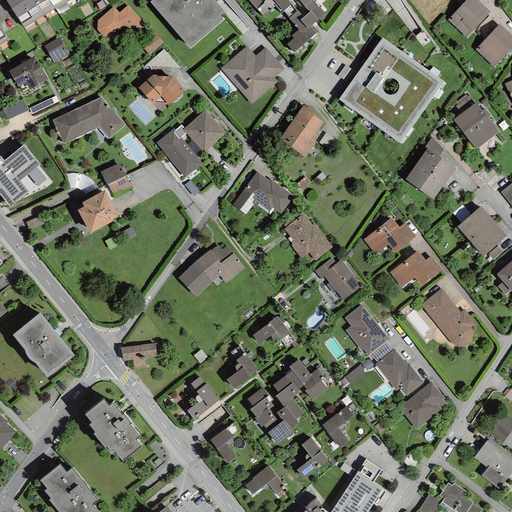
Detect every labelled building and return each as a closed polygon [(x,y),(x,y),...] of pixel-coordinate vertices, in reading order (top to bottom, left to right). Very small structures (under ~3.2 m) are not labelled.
[(20,0),(5,0),(21,25),(32,18),(20,0)] [(34,0),(20,0),(32,18),(42,12),(34,0)] [(34,0),(42,12),(53,5),(49,0),(34,0)] [(151,0),(149,2),(190,49),(223,20),(220,16),(225,12),(214,0),(151,0)] [(248,0),(257,9),(264,3),(263,2),(264,1),(263,0),(248,0)] [(265,0),(264,1),(263,2),(264,3),(257,9),(263,16),(275,6),(281,13),(284,11),(291,5),(287,0),(265,0)] [(298,0),(309,12),(310,11),(318,20),(325,14),(313,1),(314,0),(298,0)] [(478,0),(466,0),(447,20),(467,38),(491,12),(478,0)] [(101,1),(96,4),(100,10),(105,7),(101,1)] [(114,7),(97,20),(97,30),(103,37),(113,37),(125,28),(132,36),(146,26),(127,5),(119,13),(114,7)] [(290,18),(289,19),(298,30),(291,36),(293,38),(286,44),(293,53),(316,33),(310,26),(318,20),(310,11),(309,12),(303,18),(298,11),(297,11),(291,5),(284,11),(290,18)] [(511,35),(499,24),(475,50),(494,68),(511,48),(511,35)] [(139,44),(149,55),(163,43),(153,32),(139,44)] [(59,37),(44,46),(54,63),(69,54),(59,37)] [(398,143),(443,82),(382,38),(338,100),(398,143)] [(277,82),(273,78),(284,69),(265,47),(255,56),(246,46),(220,68),(251,104),(277,82)] [(34,56),(9,71),(18,87),(26,83),(29,90),(48,79),(44,73),(34,56)] [(153,75),(138,88),(152,104),(161,96),(168,105),(184,90),(172,76),(168,75),(167,77),(156,76),(156,75),(153,75)] [(466,95),(455,103),(457,104),(455,106),(461,114),(476,102),(470,95),(468,97),(466,95)] [(56,96),(29,108),(32,114),(58,102),(56,96)] [(99,128),(109,139),(125,125),(101,97),(52,120),(63,144),(99,128)] [(22,100),(2,108),(7,120),(27,112),(22,100)] [(461,114),(453,120),(475,149),(498,132),(482,111),(476,102),(461,114)] [(323,122),(313,115),(315,113),(303,105),(279,139),(304,157),(315,143),(311,140),(323,122)] [(484,109),(482,111),(488,117),(490,116),(484,109)] [(226,133),(205,110),(184,128),(183,130),(186,133),(192,140),(202,151),(203,153),(226,133)] [(174,129),(156,143),(184,178),(202,164),(196,156),(186,145),(181,137),(186,133),(183,130),(184,128),(181,125),(175,130),(174,129)] [(326,133),(318,143),(327,149),(334,139),(326,133)] [(425,147),(427,148),(439,156),(444,150),(432,137),(425,147)] [(192,140),(186,145),(196,156),(202,151),(192,140)] [(0,156),(0,195),(10,207),(28,192),(19,181),(40,164),(24,145),(4,161),(0,156)] [(427,148),(405,180),(434,200),(456,168),(439,156),(427,148)] [(119,163),(100,172),(106,185),(107,184),(126,176),(119,163)] [(246,214),(254,203),(270,215),(274,209),(281,214),(293,197),(271,181),(270,179),(268,181),(257,172),(232,204),(244,213),(246,214)] [(131,187),(126,176),(107,184),(112,195),(131,187)] [(190,181),(184,185),(194,196),(199,192),(190,181)] [(511,182),(500,192),(511,206),(511,182)] [(105,190),(82,203),(84,206),(77,210),(90,233),(113,221),(112,219),(118,216),(105,190)] [(453,213),(461,223),(470,215),(462,205),(453,213)] [(461,223),(457,227),(483,257),(507,236),(481,206),(470,215),(461,223)] [(294,216),(283,224),(285,227),(283,229),(292,240),(291,241),(291,244),(292,247),(301,258),(308,252),(315,261),(332,247),(314,224),(312,225),(304,213),(297,219),(294,216)] [(40,216),(26,222),(30,231),(44,224),(40,216)] [(375,255),(388,245),(395,253),(415,236),(404,223),(399,227),(391,218),(363,239),(375,255)] [(196,261),(178,278),(196,297),(212,282),(220,276),(225,283),(244,268),(227,245),(221,249),(218,245),(211,250),(210,249),(196,261)] [(498,247),(489,254),(493,259),(502,252),(498,247)] [(401,288),(414,277),(421,286),(442,269),(431,256),(424,261),(417,251),(389,273),(401,288)] [(324,277),(345,303),(363,288),(341,260),(336,264),(331,258),(314,271),(321,279),(324,277)] [(511,260),(496,274),(503,282),(510,291),(511,292),(511,260)] [(510,291),(503,282),(497,286),(505,295),(510,291)] [(441,288),(420,305),(450,341),(452,343),(454,345),(457,346),(461,347),(464,347),(467,346),(469,344),(471,341),(473,339),(473,336),(473,333),(473,329),(472,327),(476,324),(464,309),(460,312),(441,288)] [(368,356),(372,353),(390,339),(362,304),(344,318),(351,326),(347,329),(345,331),(361,351),(363,349),(368,356)] [(54,330),(40,313),(12,336),(24,351),(25,353),(26,355),(28,358),(30,360),(32,362),(34,362),(47,378),(75,355),(59,336),(54,330)] [(259,345),(270,336),(271,338),(272,339),(275,339),(277,338),(279,336),(286,346),(294,340),(277,317),(252,335),(259,345)] [(155,343),(120,347),(123,361),(132,360),(133,369),(145,368),(146,358),(157,357),(155,343)] [(372,356),(376,362),(392,349),(388,344),(372,356)] [(250,376),(258,369),(240,346),(230,353),(239,364),(237,364),(236,365),(235,367),(235,370),(237,372),(226,380),(233,389),(250,376)] [(201,349),(193,356),(200,364),(208,358),(201,349)] [(396,391),(399,388),(406,396),(423,383),(409,364),(407,366),(394,349),(375,364),(396,391)] [(310,374),(299,359),(289,367),(292,371),(285,376),(287,378),(288,377),(298,390),(303,386),(302,383),(311,376),(310,374)] [(373,365),(369,360),(362,365),(366,371),(373,365)] [(365,373),(359,366),(346,377),(351,384),(365,373)] [(320,367),(310,374),(311,376),(302,383),(303,386),(306,390),(304,391),(311,400),(327,388),(321,380),(324,378),(322,374),(325,372),(320,367)] [(211,407),(210,407),(218,400),(200,376),(191,384),(199,395),(198,395),(196,396),(195,398),(195,400),(197,403),(186,411),(194,420),(211,407)] [(275,396),(281,404),(287,400),(288,401),(292,398),(299,392),(298,390),(288,377),(287,378),(285,376),(273,385),(279,393),(275,396)] [(348,382),(345,378),(340,382),(344,386),(348,382)] [(446,402),(443,400),(445,399),(431,382),(398,407),(412,424),(414,427),(416,429),(441,409),(439,407),(446,402)] [(262,387),(247,399),(253,407),(250,410),(256,417),(257,418),(268,410),(269,410),(274,406),(271,402),(273,400),(262,387)] [(304,413),(292,398),(288,401),(287,400),(281,404),(284,408),(276,413),(282,421),(284,420),(291,428),(298,423),(296,419),(304,413)] [(103,400),(85,415),(91,423),(89,425),(95,432),(93,433),(105,449),(107,448),(113,455),(116,453),(122,461),(141,447),(136,440),(140,437),(130,424),(131,424),(124,414),(122,415),(112,403),(108,407),(103,400)] [(346,406),(322,425),(329,434),(339,447),(348,441),(341,432),(342,431),(343,430),(344,428),(344,426),(343,424),(354,415),(346,406)] [(279,423),(269,410),(268,410),(257,418),(256,417),(254,418),(261,427),(263,426),(268,432),(279,423)] [(487,431),(502,443),(511,430),(511,420),(502,412),(487,431)] [(7,422),(0,415),(0,450),(16,431),(6,423),(7,422)] [(294,432),(291,428),(284,420),(282,421),(279,423),(268,432),(267,433),(277,445),(294,432)] [(233,437),(232,436),(241,430),(234,422),(226,428),(210,440),(216,449),(227,463),(236,456),(229,447),(231,445),(232,443),(232,441),(230,439),(233,437)] [(306,460),(307,462),(296,470),(303,479),(328,460),(321,451),(310,437),(301,445),(308,454),(306,455),(305,457),(305,458),(306,460)] [(511,456),(489,439),(487,441),(511,460),(511,456)] [(511,460),(487,441),(486,441),(473,457),(487,468),(481,476),(499,489),(505,482),(511,472),(511,460)] [(381,470),(365,460),(330,511),(366,511),(373,503),(377,506),(386,492),(372,483),(381,470)] [(344,463),(340,469),(350,476),(354,470),(344,463)] [(60,464),(40,480),(47,489),(44,491),(51,499),(49,500),(58,511),(98,511),(93,505),(99,501),(72,468),(67,472),(60,464)] [(276,476),(269,467),(268,466),(252,479),(253,480),(245,486),(252,495),(262,487),(263,488),(265,489),(267,489),(269,489),(270,487),(278,497),(287,490),(276,476)] [(469,494),(454,484),(452,486),(448,483),(439,496),(444,499),(442,502),(457,511),(480,511),(482,510),(473,503),(466,498),(469,494)] [(436,511),(441,506),(439,505),(441,502),(429,494),(418,510),(421,511),(436,511)] [(307,511),(304,511),(326,511),(322,509),(320,510),(318,507),(321,505),(316,499),(305,508),(307,511)] [(441,506),(450,511),(457,511),(442,502),(441,502),(439,505),(441,506)]
